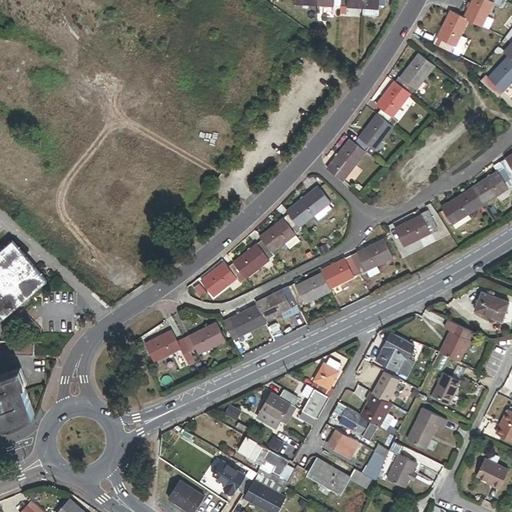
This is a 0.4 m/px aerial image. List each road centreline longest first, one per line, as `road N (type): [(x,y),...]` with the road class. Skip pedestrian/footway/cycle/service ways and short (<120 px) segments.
road 1 (secondary): [(384,309),(161,416)]
road 2 (residential): [(166,286),(202,306),(225,308),(352,246),(373,218)]
road 3 (residential): [(306,156),(343,116),(416,0)]
road 4 (residential): [(166,286),(306,156)]
road 5 (residential): [(479,511),(443,493),(511,359)]
road 6 (residential): [(299,463),(384,309)]
road 7 (residential): [(74,409),(79,356),(166,286)]
road 8 (residential): [(373,218),(452,182),(511,137)]
road 9 (secondary): [(511,238),(384,309)]
